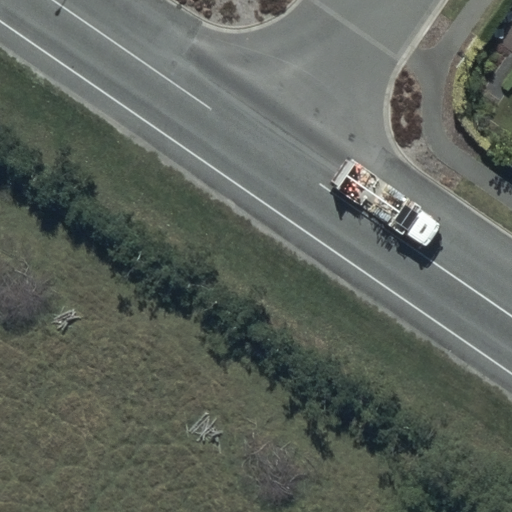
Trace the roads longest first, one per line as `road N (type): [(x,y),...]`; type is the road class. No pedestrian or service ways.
road 1 (tertiary): [(264,142),(511,314)]
road 2 (tertiary): [(54,0),(264,142)]
road 3 (residential): [(264,142),(362,0)]
